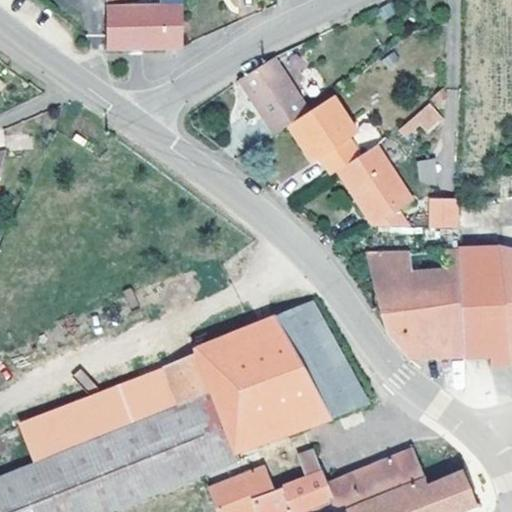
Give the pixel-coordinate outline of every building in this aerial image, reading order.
[(179,45),(179,0),(160,0),(160,4),(123,5),(122,0),(104,0),(104,45),(118,46),(179,45)] [(299,111),(262,59),(226,83),(263,135),(277,126),(284,121),(299,111)] [(348,130),(324,95),(299,111),(284,121),(293,134),(290,135),(295,144),(298,142),(309,157),(310,156),(321,172),(327,168),(351,152),(340,136),(348,130)] [(414,146),(442,116),(427,101),(398,131),(414,146)] [(293,134),(284,121),(277,126),(302,162),(309,157),(298,142),(295,144),(290,135),(293,134)] [(82,131),(78,128),(70,138),(81,146),(89,136),(82,131)] [(351,152),(327,168),(360,215),(380,215),(392,207),(404,197),(367,141),(363,145),(351,152)] [(437,182),(434,158),(416,160),(419,184),(437,182)] [(421,225),(451,224),(451,208),(451,197),(421,197),(421,225)] [(403,224),(392,207),(380,215),(360,215),(366,225),(403,224)] [(456,355),(450,249),(435,250),(436,267),(436,283),(403,284),(403,269),(402,252),(360,253),(362,263),(377,318),(379,330),(397,355),(425,355),(456,355)] [(502,364),(496,249),(450,249),(456,355),(483,354),(485,366),(502,364)] [(511,361),(511,252),(496,249),(502,364),(511,361)] [(436,283),(436,267),(403,269),(403,284),(436,283)] [(275,314),(329,414),(367,397),(339,348),(311,299),(275,314)] [(189,349),(205,389),(232,455),(329,414),(275,314),(189,349)] [(205,389),(189,349),(14,419),(29,459),(205,389)] [(232,455),(205,389),(29,459),(0,471),(0,511),(102,511),(233,459),(232,455)] [(327,511),(335,511),(418,479),(407,450),(318,484),(314,472),(265,490),(257,469),(205,488),(214,511),(290,511),(295,510),(322,500),(327,511)] [(306,452),(257,469),(265,490),(314,472),(306,452)] [(335,511),(453,511),(490,497),(476,463),(421,485),(418,479),(335,511)] [(327,511),(322,500),(295,510),(295,511),(327,511)]
